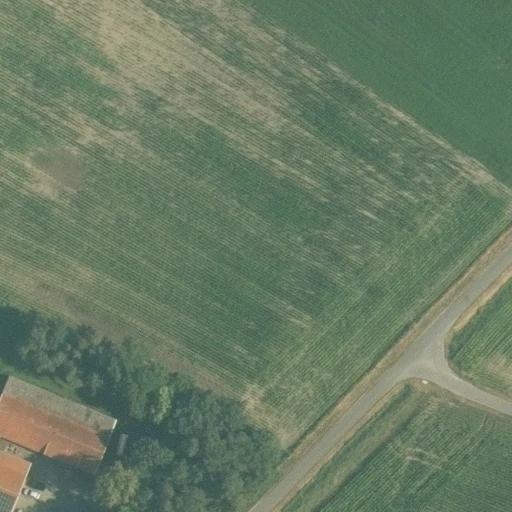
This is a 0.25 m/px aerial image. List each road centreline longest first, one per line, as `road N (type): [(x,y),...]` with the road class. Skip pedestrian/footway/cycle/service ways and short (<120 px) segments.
road 1 (unclassified): [(254,511),(407,354)]
road 2 (unclassified): [(407,354),(511,250)]
